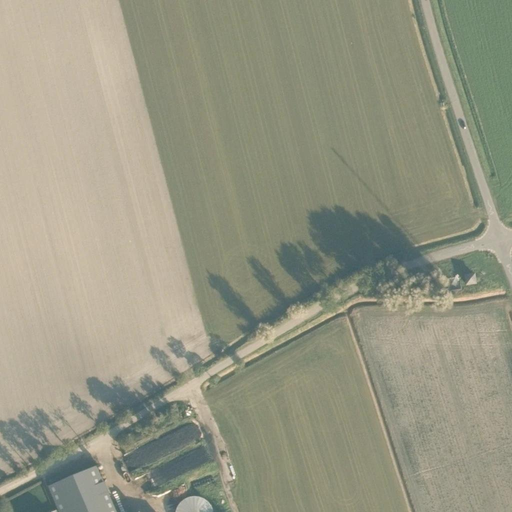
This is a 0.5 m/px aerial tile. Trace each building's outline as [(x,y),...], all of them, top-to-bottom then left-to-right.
[(466,285),(475,284),(474,275),(465,276),(466,285)] [(140,445),(145,463),(174,455),(172,446),(173,445),(171,437),(140,445)] [(212,463),(205,447),(178,459),(185,475),(212,463)] [(115,511),(96,466),(48,487),(58,510),(53,511),(115,511)] [(212,511),(211,510),(210,507),(208,504),(206,502),(203,500),(200,498),(197,498),(194,497),(191,498),(187,498),(185,500),(183,501),(182,502),(180,504),(178,507),(176,510),(175,511),(212,511)]
